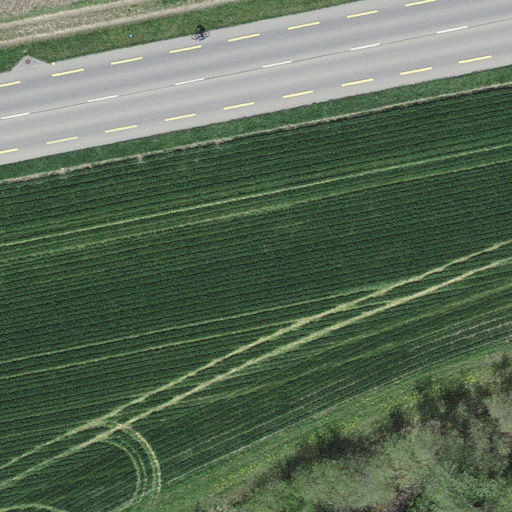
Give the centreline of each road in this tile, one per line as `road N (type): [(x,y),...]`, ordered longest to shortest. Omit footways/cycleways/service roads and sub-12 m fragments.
road 1 (primary): [(511,19),(0,121)]
road 2 (track): [(0,33),(171,0)]
